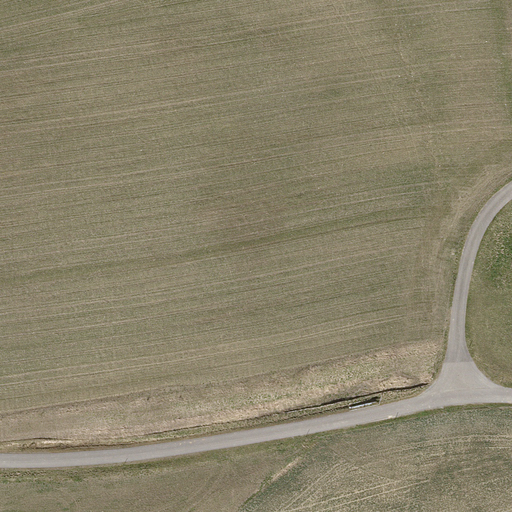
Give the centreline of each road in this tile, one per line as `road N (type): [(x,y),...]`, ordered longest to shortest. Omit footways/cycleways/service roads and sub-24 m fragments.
road 1 (track): [(511,395),(456,396),(158,451),(0,461)]
road 2 (track): [(511,188),(478,224),(464,260),(456,396)]
